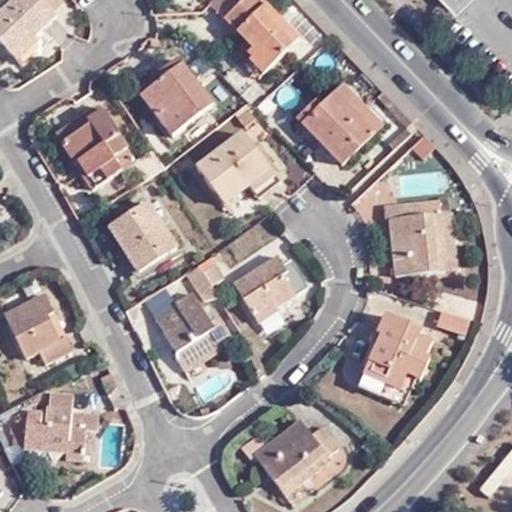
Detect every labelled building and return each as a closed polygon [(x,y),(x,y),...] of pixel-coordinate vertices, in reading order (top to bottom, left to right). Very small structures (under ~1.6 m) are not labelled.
[(54,17),(40,1),(38,0),(16,0),(0,16),(0,42),(11,54),(23,66),(34,55),(32,52),(40,44),(36,40),(56,19),(54,17)] [(58,0),(41,0),(40,1),(54,17),(65,7),(58,0)] [(262,55),(257,60),(269,73),(290,52),(278,40),(291,27),(264,0),(219,0),(215,4),(229,20),(262,55)] [(470,0),(444,0),(457,13),(470,0)] [(302,39),(291,27),(278,40),(290,52),(302,39)] [(262,78),(269,73),(257,60),(250,66),(262,78)] [(157,79),(163,85),(182,70),(177,63),(157,79)] [(182,70),(149,98),(162,116),(156,121),(173,141),(213,107),(182,70)] [(344,84),(336,92),(380,135),(387,127),(344,84)] [(302,126),(346,169),(380,135),(336,92),(302,126)] [(388,94),(383,100),(412,130),(395,147),(401,152),(422,130),(388,94)] [(162,116),(149,98),(143,103),(156,121),(162,116)] [(298,122),(302,126),(323,105),(318,101),(298,122)] [(101,112),(88,120),(94,130),(65,149),(77,169),(82,167),(87,175),(85,179),(95,194),(124,176),(115,163),(116,163),(129,153),(101,112)] [(246,115),(236,123),(243,133),(254,124),(246,115)] [(94,130),(88,120),(59,140),(65,149),(94,130)] [(439,150),(428,138),(416,151),(429,161),(439,150)] [(193,178),(219,213),(246,193),(251,200),(273,183),(267,176),(240,140),(193,178)] [(138,166),(129,153),(116,163),(115,163),(124,176),(138,166)] [(443,204),(445,275),(457,275),(456,218),(452,218),(452,203),(443,204)] [(445,275),(443,204),(388,207),(388,222),(395,223),(397,278),(445,275)] [(147,208),(111,232),(144,278),(179,254),(147,208)] [(290,269),(286,272),(272,253),(230,282),(251,319),(263,337),(280,325),(271,308),(291,295),(302,287),(290,269)] [(217,261),(206,270),(214,284),(226,276),(217,261)] [(214,284),(206,270),(192,278),(209,305),(224,301),(214,284)] [(36,373),(80,349),(72,335),(64,338),(53,319),(60,314),(47,291),(5,315),(36,373)] [(215,339),(219,336),(198,299),(179,310),(181,313),(160,325),(179,357),(176,360),(180,367),(186,369),(207,357),(210,359),(222,352),(220,348),(215,339)] [(439,324),(464,333),(469,319),(444,311),(439,324)] [(387,338),(367,376),(388,387),(395,374),(410,382),(412,377),(420,381),(431,361),(426,357),(434,342),(421,336),(425,330),(391,312),(380,334),(387,338)] [(219,336),(215,339),(220,348),(233,340),(225,326),(223,325),(222,325),(221,324),(219,324),(216,325),(214,327),(219,336)] [(258,382),(266,375),(252,349),(243,356),(258,382)] [(203,400),(236,389),(228,364),(194,376),(203,400)] [(406,409),(420,381),(412,377),(410,382),(395,374),(388,387),(367,376),(361,385),(406,409)] [(17,446),(28,447),(49,450),(70,453),(69,461),(87,463),(90,430),(85,430),(86,418),(75,417),(76,399),(56,397),(54,410),(57,412),(55,424),(51,424),(52,416),(32,413),(31,420),(21,419),(20,427),(15,426),(14,436),(17,436),(17,446)] [(102,420),(86,418),(85,430),(90,430),(101,431),(102,420)] [(284,500),(342,457),(320,429),(307,438),(299,426),(264,453),(254,461),(284,500)] [(255,441),(240,454),(249,465),(254,461),(264,453),(255,441)] [(48,458),(69,461),(70,453),(49,450),(48,458)] [(511,511),(511,500),(501,501),(500,511),(511,511)]
